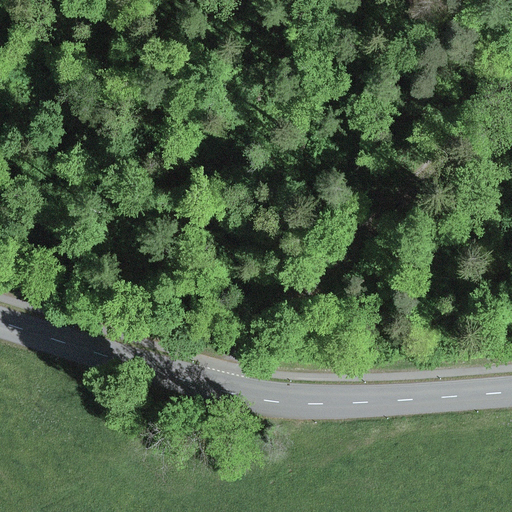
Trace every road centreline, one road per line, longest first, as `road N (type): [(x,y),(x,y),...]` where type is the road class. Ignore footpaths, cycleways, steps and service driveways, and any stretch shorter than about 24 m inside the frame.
road 1 (track): [(34,511),(144,444),(187,381),(268,330),(323,270),(422,188),(511,73)]
road 2 (tertiary): [(0,322),(272,403),(511,392)]
